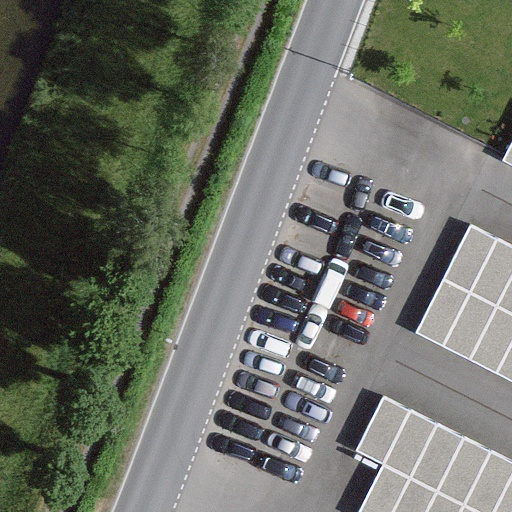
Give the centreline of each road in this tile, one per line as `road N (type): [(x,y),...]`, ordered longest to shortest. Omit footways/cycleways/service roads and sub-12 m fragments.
road 1 (track): [(42,511),(254,0)]
road 2 (unclassified): [(335,0),(137,511)]
road 3 (unknown): [(511,409),(435,375),(396,371),(357,393),(303,487)]
